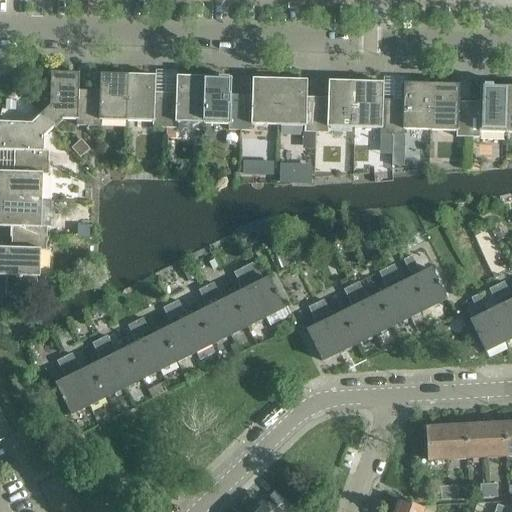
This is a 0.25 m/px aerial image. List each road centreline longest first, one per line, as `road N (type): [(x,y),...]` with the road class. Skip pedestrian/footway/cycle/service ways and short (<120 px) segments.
road 1 (residential): [(485,44),(0,30)]
road 2 (tertiary): [(197,511),(306,410),(398,396)]
road 3 (residential): [(398,396),(354,511)]
